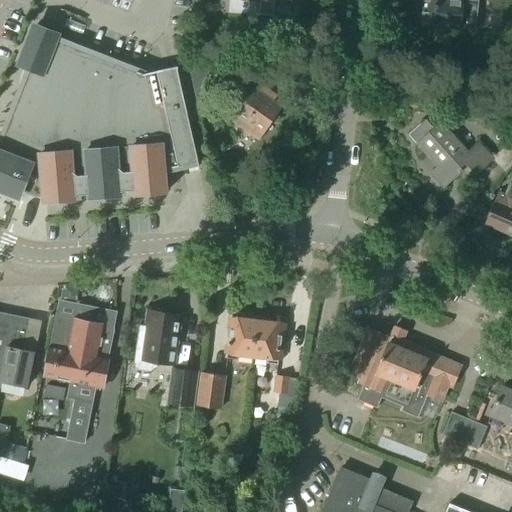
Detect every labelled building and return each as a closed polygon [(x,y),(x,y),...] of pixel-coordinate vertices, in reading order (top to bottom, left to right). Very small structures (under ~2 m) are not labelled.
[(475,31),(478,0),(423,0),(420,27),(450,31),(450,29),(475,31)] [(85,25),(67,18),(64,27),(82,34),(85,25)] [(197,168),(199,167),(177,70),(178,70),(177,68),(144,75),(138,73),(138,72),(136,71),(136,72),(119,66),(120,65),(117,64),(117,65),(101,58),(101,57),(99,57),(98,57),(92,55),(92,54),(90,53),(89,54),(76,49),(73,47),(73,46),(71,46),(54,40),(56,35),(36,27),(20,67),(28,70),(22,86),(21,86),(20,88),(21,89),(15,105),(13,105),(13,107),(14,107),(11,114),(10,114),(9,116),(10,117),(4,133),(3,133),(2,135),(3,135),(0,141),(0,189),(19,197),(22,191),(36,197),(44,196),(44,204),(74,201),(73,196),(89,195),(90,200),(120,198),(119,192),(135,191),(135,196),(166,194),(164,172),(197,165),(197,168)] [(227,34),(226,43),(242,44),(243,35),(227,34)] [(198,104),(217,99),(211,70),(192,74),(198,104)] [(258,140),(281,107),(267,97),(270,93),(256,83),(230,121),(258,140)] [(433,130),(425,121),(409,136),(437,167),(430,174),(443,188),(468,166),(476,174),(492,160),(505,175),(511,166),(511,140),(492,158),(479,144),(469,153),(441,123),(433,130)] [(511,185),(510,185),(505,196),(498,193),(485,224),(511,235),(511,185)] [(164,314),(162,310),(155,309),(152,312),(148,311),(146,327),(138,326),(133,363),(137,369),(149,370),(155,366),(156,363),(172,366),(177,331),(174,331),(175,323),(178,324),(179,316),(164,314)] [(7,319),(0,317),(0,382),(26,388),(33,353),(22,351),(28,324),(28,323),(22,320),(18,319),(7,319)] [(75,321),(56,317),(44,378),(70,383),(96,388),(102,389),(114,331),(102,329),(103,326),(89,323),(87,320),(81,319),(78,321),(75,320),(75,321)] [(253,356),(258,322),(233,319),(228,359),(237,360),(237,354),(253,356)] [(278,365),(283,325),(258,322),(253,356),(268,358),(268,363),(278,365)] [(402,342),(406,333),(394,328),(389,340),(366,331),(348,375),(360,380),(358,384),(363,386),(357,401),(377,409),(381,399),(403,408),(401,412),(417,419),(427,396),(441,402),(448,386),(452,388),(461,366),(402,342)] [(192,407),(197,374),(172,370),(167,404),(192,407)] [(222,410),(226,377),(200,374),(196,407),(222,410)] [(276,377),(274,393),(280,394),(278,406),(275,430),(287,432),(295,396),(290,395),(286,395),(288,378),(276,377)] [(96,388),(70,383),(66,402),(74,403),(67,439),(85,443),(96,388)] [(511,424),(511,392),(501,388),(490,416),(511,424)] [(463,444),(472,422),(451,413),(442,436),(463,444)] [(477,450),(486,428),(472,422),(463,444),(477,450)] [(25,450),(5,445),(2,459),(21,464),(25,450)] [(329,511),(304,502),(300,511),(465,511),(351,467),(332,511),(329,511)] [(137,488),(119,486),(118,497),(135,504),(137,488)] [(181,511),(184,492),(170,490),(167,511),(181,511)]
